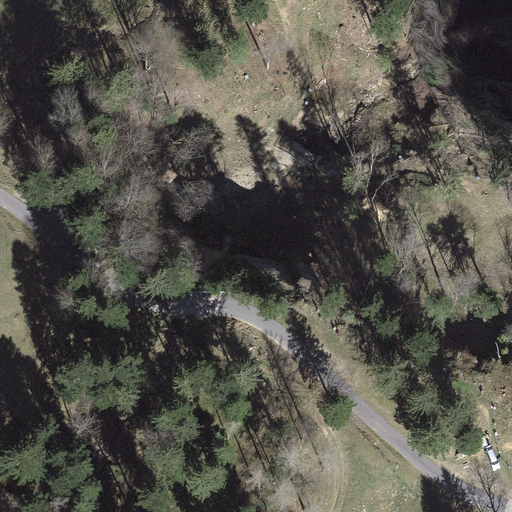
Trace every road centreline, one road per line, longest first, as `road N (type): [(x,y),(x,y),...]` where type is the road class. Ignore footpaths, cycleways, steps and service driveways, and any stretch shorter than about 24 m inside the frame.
road 1 (track): [(511,507),(455,489),(262,313),(131,297),(76,252)]
road 2 (track): [(280,330),(288,371),(332,443),(340,478),(333,511)]
